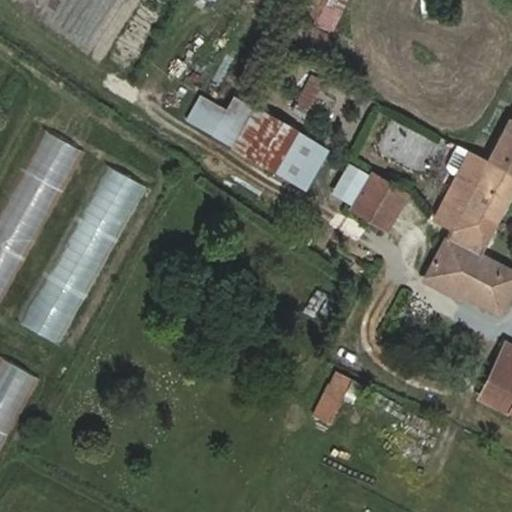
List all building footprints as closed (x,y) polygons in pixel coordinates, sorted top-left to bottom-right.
[(299,0),(294,12),(299,15),(286,41),(317,56),(344,0),(299,0)] [(322,81),(311,75),(292,110),(303,116),(322,81)] [(294,129),(260,110),(237,150),(271,169),(294,129)] [(511,116),(488,162),(511,174),(511,116)] [(511,174),(488,162),(470,151),(435,219),(451,228),(483,245),(511,188),(511,174)] [(123,220),(143,186),(105,163),(84,197),(123,220)] [(376,188),(401,201),(406,193),(372,172),(350,207),(362,215),(376,188)] [(384,229),(401,201),(376,188),(362,215),(384,229)] [(56,340),(111,231),(74,212),(20,322),(56,340)] [(511,269),(479,252),(483,245),(451,228),(426,276),(497,313),(511,284),(511,269)] [(511,344),(507,342),(480,398),(511,413),(511,344)] [(0,424),(6,427),(34,375),(0,357),(0,424)] [(342,388),(348,378),(335,370),(328,382),(342,388)]
